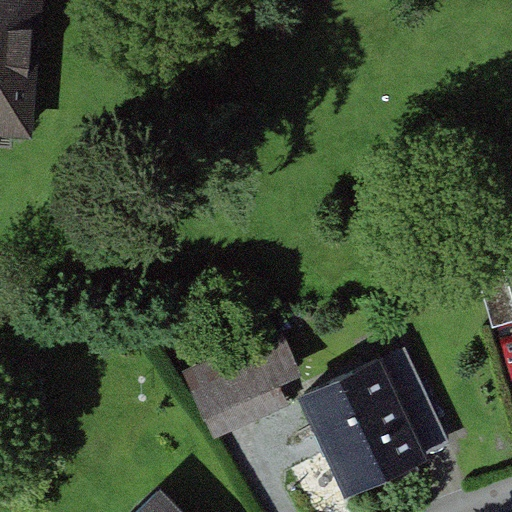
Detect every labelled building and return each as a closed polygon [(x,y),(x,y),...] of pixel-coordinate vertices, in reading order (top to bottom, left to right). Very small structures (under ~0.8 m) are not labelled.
[(0,0),(0,121),(45,125),(49,76),(37,75),(43,0),(0,0)] [(511,264),(488,271),(504,325),(511,322),(511,264)] [(283,332),(198,369),(215,408),(284,378),(300,371),(283,332)] [(387,355),(432,452),(456,441),(411,344),(387,355)] [(387,355),(313,390),(359,486),(432,452),(387,355)] [(284,378),(215,408),(225,429),(294,399),(284,378)] [(180,511),(163,494),(143,511),(180,511)]
